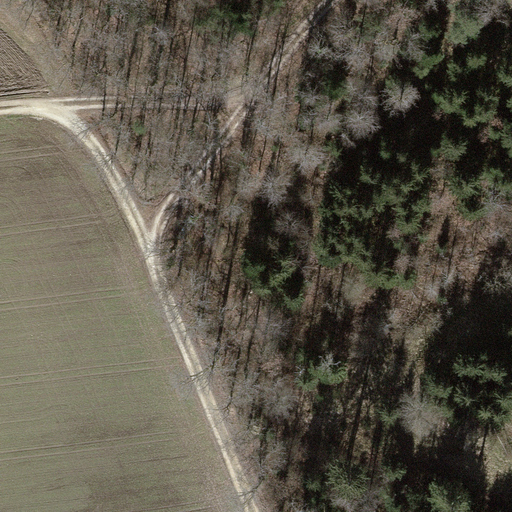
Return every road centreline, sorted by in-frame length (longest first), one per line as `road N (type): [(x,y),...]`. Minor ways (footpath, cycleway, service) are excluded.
road 1 (track): [(258,511),(100,156),(67,107),(0,101)]
road 2 (track): [(67,107),(260,95),(328,0)]
road 3 (track): [(260,95),(180,200),(150,258)]
